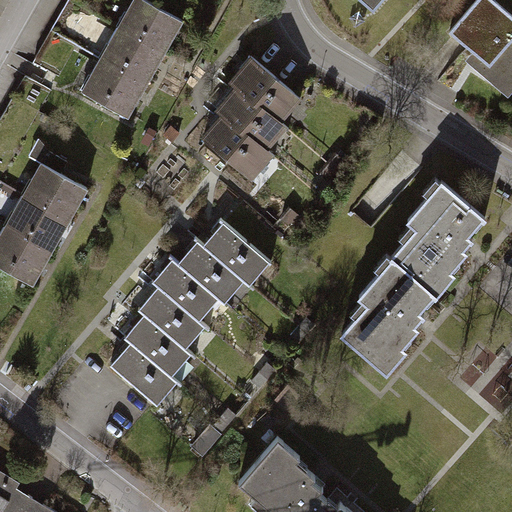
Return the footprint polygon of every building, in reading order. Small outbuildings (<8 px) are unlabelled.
[(348,0),(371,19),(387,0),(348,0)] [(511,22),(486,0),(482,0),(449,38),(473,58),(466,66),(509,104),(511,101),(511,22)] [(180,28),(132,3),(78,101),(126,127),(180,28)] [(280,128),(301,103),(249,61),(229,86),(234,91),(280,128)] [(265,158),(286,133),(280,128),(234,91),(213,116),(220,121),(265,158)] [(250,189),(271,164),(265,158),(220,121),(199,147),(250,189)] [(28,163),(37,169),(0,237),(0,269),(33,287),(83,194),(60,181),(68,166),(46,154),(38,144),(28,163)] [(345,163),(335,156),(319,175),(329,183),(345,163)] [(391,265),(436,303),(453,282),(450,280),(466,260),(463,258),(471,248),(468,245),(483,227),(436,187),(423,203),(426,205),(404,231),(408,234),(396,248),(402,252),(391,265)] [(301,218),(291,210),(280,223),(290,231),(301,218)] [(253,292),(272,268),(223,228),(203,252),(246,287),(253,292)] [(227,310),(246,287),(203,252),(197,247),(178,270),(219,304),(227,310)] [(352,328),(338,345),(386,384),(406,360),(403,358),(419,339),(415,335),(423,325),(420,322),(436,303),(391,265),(385,260),(372,276),(379,282),(358,308),(361,310),(349,325),(352,328)] [(200,327),(219,304),(178,270),(170,264),(150,287),(155,291),(200,327)] [(185,355),(204,331),(200,327),(155,291),(135,315),(141,320),(185,355)] [(171,383),(190,360),(185,355),(141,320),(122,343),(126,347),(171,383)] [(316,330),(307,322),(287,343),(297,352),(316,330)] [(156,411),(175,387),(171,383),(126,347),(106,371),(156,411)] [(276,375),(268,367),(253,383),(261,391),(276,375)] [(305,462),(282,443),(244,486),(273,511),(338,511),(325,500),(328,496),(317,486),(320,483),(301,466),(305,462)] [(0,511),(6,511),(19,491),(22,486),(0,473),(0,511)] [(55,511),(19,491),(6,511),(55,511)]
